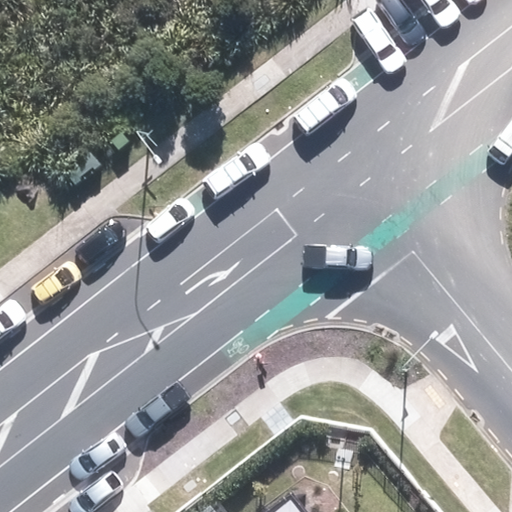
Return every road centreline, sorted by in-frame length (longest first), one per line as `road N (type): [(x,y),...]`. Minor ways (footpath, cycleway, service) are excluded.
road 1 (tertiary): [(353,163),(0,433)]
road 2 (unclassified): [(353,163),(511,354)]
road 3 (tertiary): [(511,32),(353,163)]
